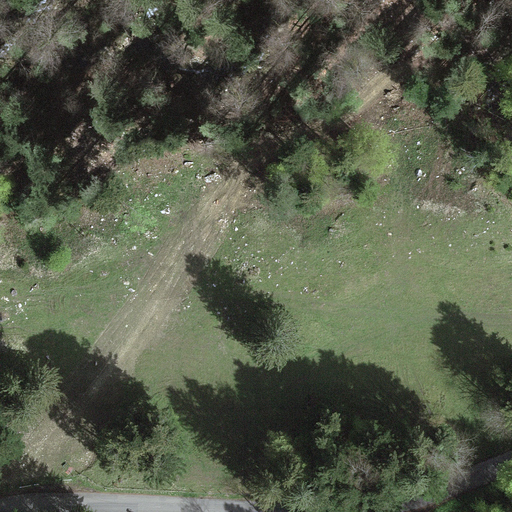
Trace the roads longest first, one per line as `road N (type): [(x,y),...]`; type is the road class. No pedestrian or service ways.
road 1 (tertiary): [(511,457),(414,497),(308,511)]
road 2 (tertiary): [(210,511),(96,503),(0,508)]
